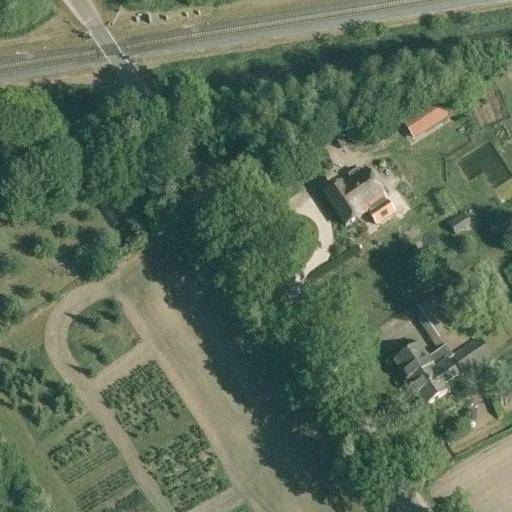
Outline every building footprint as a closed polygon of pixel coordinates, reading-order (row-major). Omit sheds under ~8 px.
[(447,119),(437,103),(417,117),(427,132),(447,119)] [(325,198),(344,228),(360,218),(360,217),(384,201),(365,170),(353,178),(354,179),(325,198)] [(446,227),(452,237),(470,227),(463,216),(446,227)] [(393,363),(408,386),(416,381),(413,376),(424,369),(436,361),(442,358),(469,341),(438,294),(411,312),(439,353),(428,360),(418,346),(393,363)] [(408,386),(424,410),(449,393),(446,389),(459,380),(448,363),(450,362),(462,380),(492,361),(478,339),(472,344),(469,341),(442,358),(436,361),(424,369),(413,376),(416,381),(408,386)] [(488,383),(493,391),(509,380),(504,372),(488,383)]
